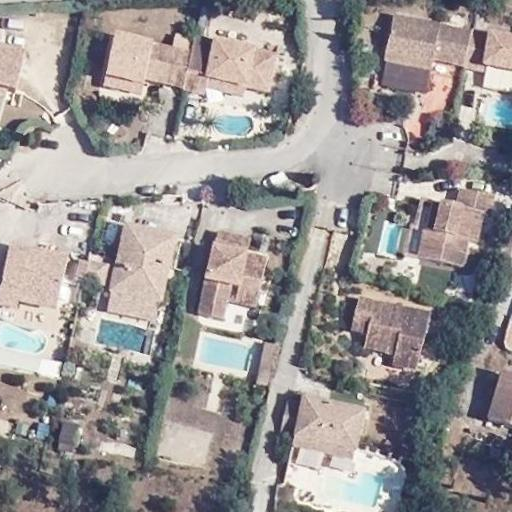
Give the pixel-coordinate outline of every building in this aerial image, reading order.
[(458,67),(465,34),(385,16),(373,59),(421,69),(424,61),(458,67)] [(511,43),(465,34),(458,67),(476,71),(477,66),(511,73),(511,43)] [(178,88),(185,52),(109,35),(100,75),(139,83),(140,72),(157,74),(156,83),(178,88)] [(207,56),(185,52),(178,88),(198,93),(201,84),(204,74),(241,84),(263,89),(269,53),(209,42),(207,56)] [(0,86),(5,88),(13,88),(22,53),(0,47),(0,86)] [(239,93),(241,84),(204,74),(201,84),(239,93)] [(139,83),(100,75),(98,84),(136,91),(139,83)] [(371,189),(398,191),(399,172),(373,169),(371,189)] [(487,198),(456,192),(452,208),(427,203),(414,260),(456,269),(461,243),(469,243),(475,215),(483,217),(487,198)] [(395,255),(400,222),(384,220),(379,253),(395,255)] [(109,290),(139,297),(141,290),(160,294),(172,235),(123,225),(107,290),(109,290)] [(228,285),(257,290),(266,255),(242,250),(245,238),(214,233),(195,314),(219,319),(224,299),(228,285)] [(66,260),(8,249),(0,295),(0,305),(18,309),(19,303),(56,310),(66,260)] [(87,261),(83,282),(102,287),(107,266),(87,261)] [(253,306),(257,290),(228,285),(224,299),(253,306)] [(139,297),(109,290),(105,309),(153,320),(158,301),(139,297)] [(141,290),(139,297),(159,301),(160,294),(141,290)] [(423,316),(353,303),(346,331),(363,334),(360,347),(390,354),(388,365),(409,370),(423,316)] [(511,324),(508,323),(501,347),(511,349),(511,324)] [(511,378),(494,372),(477,416),(511,429),(511,378)] [(287,440),(349,453),(357,416),(296,403),(294,407),(281,404),(273,436),(287,440)] [(73,453),(79,423),(60,419),(54,449),(73,453)] [(347,464),(349,453),(287,440),(285,450),(347,464)]
